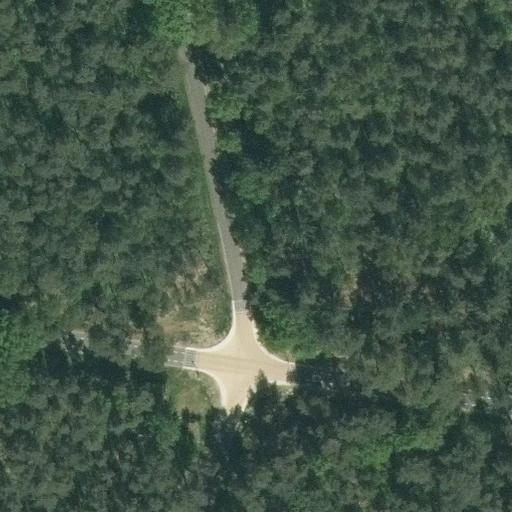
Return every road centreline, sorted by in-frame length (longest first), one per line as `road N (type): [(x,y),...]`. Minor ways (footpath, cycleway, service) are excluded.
road 1 (unclassified): [(242,365),(244,325),(192,0)]
road 2 (tertiary): [(511,404),(242,365)]
road 3 (tertiary): [(242,365),(0,329)]
road 4 (unclassified): [(200,511),(242,365)]
